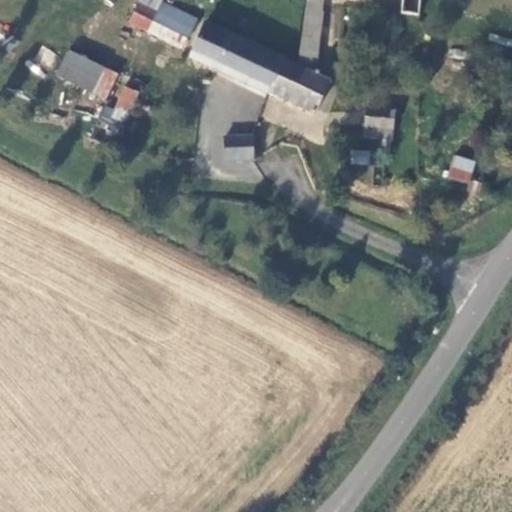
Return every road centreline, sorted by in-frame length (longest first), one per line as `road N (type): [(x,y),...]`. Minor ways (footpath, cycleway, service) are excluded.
road 1 (unclassified): [(489,287),(302,203),(270,170),(265,140)]
road 2 (tertiary): [(335,511),(489,287)]
